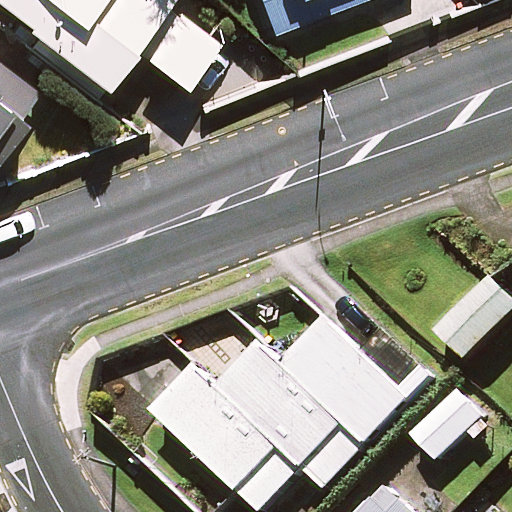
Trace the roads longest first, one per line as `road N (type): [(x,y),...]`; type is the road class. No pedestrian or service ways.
road 1 (tertiary): [(511,98),(0,289)]
road 2 (residential): [(0,373),(63,511)]
